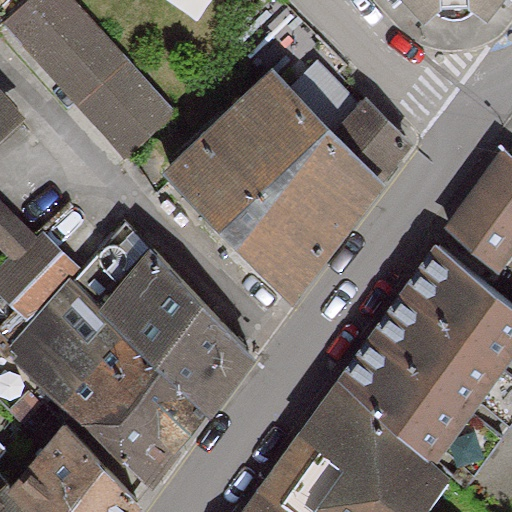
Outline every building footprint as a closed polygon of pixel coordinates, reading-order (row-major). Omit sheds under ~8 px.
[(28,30),(60,0),(18,0),(9,9),(28,30)] [(72,0),(60,0),(28,30),(88,97),(101,112),(109,104),(139,75),(72,0)] [(511,0),(401,0),(423,24),(425,24),(439,10),(468,9),(474,9),(475,12),(487,21),(505,0),(510,0),(511,1),(511,0)] [(357,104),(331,76),(304,104),(273,71),(174,168),(288,290),(316,254),(356,204),(406,140),(364,96),(357,104)] [(139,75),(109,104),(142,140),(171,112),(139,75)] [(0,90),(0,113),(11,103),(0,90)] [(0,120),(14,108),(11,103),(0,113),(0,120)] [(109,104),(101,112),(132,148),(142,140),(109,104)] [(511,154),(508,151),(439,247),(490,285),(493,284),(511,259),(511,154)] [(152,359),(202,411),(248,346),(248,343),(137,228),(125,218),(108,237),(75,278),(152,359)] [(75,278),(78,273),(41,234),(29,245),(19,255),(17,256),(0,270),(0,336),(15,351),(36,325),(59,296),(75,278)] [(426,266),(414,282),(511,352),(511,355),(510,357),(511,358),(511,306),(436,252),(426,266)] [(36,325),(15,351),(93,427),(124,391),(152,359),(75,278),(59,296),(36,325)] [(384,325),(362,354),(487,444),(511,414),(511,358),(510,357),(511,355),(511,352),(414,282),(384,325)] [(0,372),(5,364),(15,351),(0,336),(0,372)] [(487,444),(362,354),(342,381),(445,469),(457,480),(487,444)] [(202,411),(152,359),(124,391),(176,446),(202,411)] [(5,364),(0,372),(0,399),(21,423),(41,401),(5,364)] [(287,456),(244,511),(413,511),(445,469),(342,381),(287,456)] [(148,484),(176,446),(124,391),(93,427),(148,484)] [(15,486),(37,511),(126,511),(137,498),(95,453),(64,423),(15,486)] [(0,470),(0,457),(6,450),(0,443),(0,511),(37,511),(15,486),(4,475),(0,470)]
